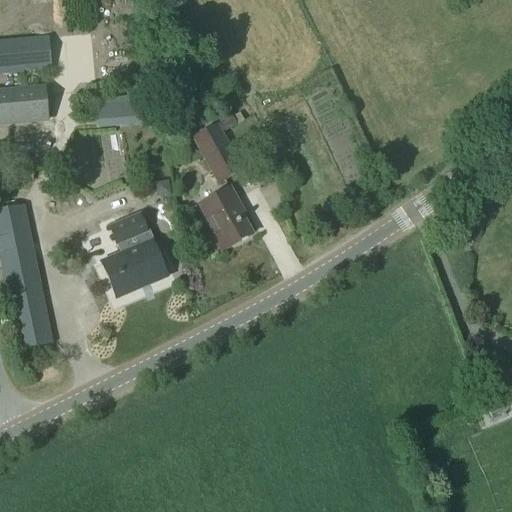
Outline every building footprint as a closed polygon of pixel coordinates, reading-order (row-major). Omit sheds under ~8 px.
[(48,39),(0,43),(0,76),(50,72),(48,39)] [(43,92),(0,95),(0,120),(45,117),(43,92)] [(203,98),(171,114),(177,125),(208,108),(203,98)] [(153,102),(95,107),(98,130),(155,125),(153,102)] [(216,125),(190,139),(216,187),(243,172),(216,125)] [(269,158),(251,167),(261,186),(279,177),(269,158)] [(30,165),(11,167),(14,187),(33,185),(30,165)] [(229,190),(199,208),(215,235),(211,237),(220,252),(251,234),(241,218),(244,216),(229,190)] [(24,207),(0,211),(0,266),(18,353),(52,346),(24,207)] [(119,256),(99,264),(115,301),(166,279),(162,272),(165,268),(165,263),(162,260),(157,260),(150,243),(149,243),(137,216),(107,228),(119,256)]
